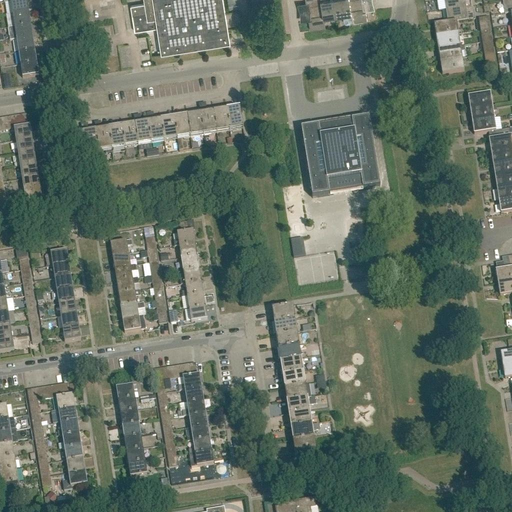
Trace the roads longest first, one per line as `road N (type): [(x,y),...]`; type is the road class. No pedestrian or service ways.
road 1 (unclassified): [(0,101),(296,53)]
road 2 (residential): [(0,371),(253,330)]
road 3 (residential): [(253,330),(273,471)]
road 4 (unclassified): [(296,53),(382,38),(396,31),(402,4)]
